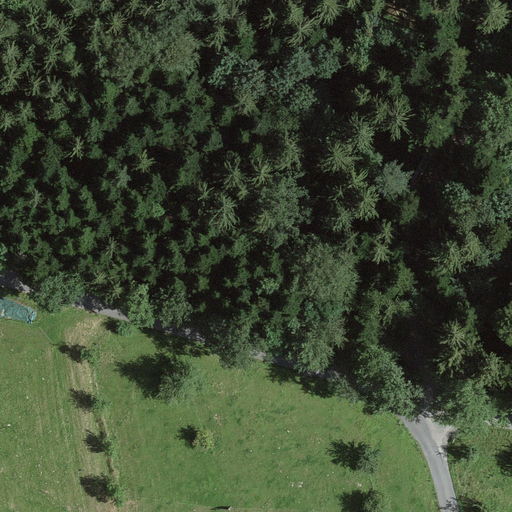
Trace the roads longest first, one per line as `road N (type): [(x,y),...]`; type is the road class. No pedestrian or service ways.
road 1 (unclassified): [(450,511),(425,407),(0,283)]
road 2 (track): [(511,427),(425,407),(417,312),(422,223),(442,153),(511,67)]
